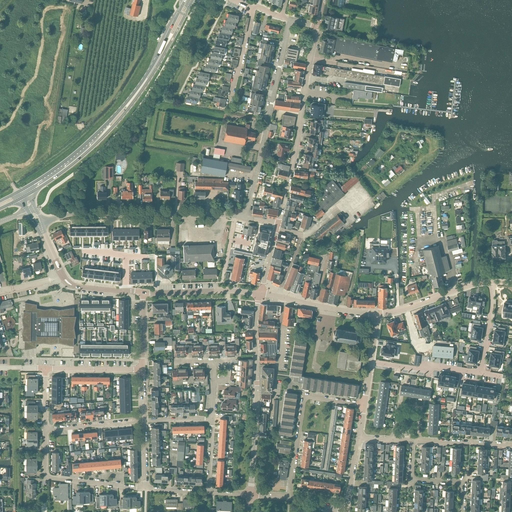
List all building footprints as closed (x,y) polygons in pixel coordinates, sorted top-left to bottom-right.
[(138,16),(140,5),(139,5),(139,0),(133,0),(131,8),(126,6),(124,13),(138,16)] [(330,0),(330,6),(337,8),(338,0),(330,0)] [(316,14),(318,6),(307,4),(307,6),(309,6),(308,12),(316,14)] [(227,20),(235,22),(237,22),(238,16),(228,13),(227,18),(226,17),(225,19),(227,20)] [(323,26),(323,27),(332,28),(336,29),(337,24),(338,18),(334,17),(326,15),(326,16),(325,21),(324,26),(323,26)] [(234,28),(235,22),(227,20),(225,19),(224,23),(223,23),(222,25),(223,25),(223,26),(232,28),(234,28)] [(231,34),(232,28),(223,26),(223,25),(222,25),(221,29),(220,29),(219,31),(220,31),(220,32),(230,34),(229,34),(231,34)] [(278,33),(279,28),(266,25),(265,30),(278,33)] [(228,40),(229,34),(230,34),(220,32),(220,31),(219,31),(218,35),(217,35),(216,37),(218,38),(227,40),(226,40),(228,40)] [(322,41),(393,56),(394,48),(396,48),(396,45),(379,41),(378,45),(352,39),(327,34),(326,38),(322,40),(322,41)] [(225,46),(226,40),(227,40),(218,38),(216,37),(215,42),(214,41),(213,43),(225,46)] [(260,42),(259,47),(262,48),(273,51),(274,45),(268,44),(268,41),(262,39),(262,42),(260,42)] [(392,60),(393,56),(322,41),(320,51),(333,54),(335,51),(382,61),(382,60),(392,62),(392,61),(392,60)] [(213,52),(222,54),(223,55),(225,48),(214,46),(214,50),(212,49),(211,52),(213,52)] [(287,48),(285,58),(296,61),(298,51),(298,50),(288,48),(287,48)] [(220,61),(222,54),(213,52),(211,52),(211,56),(209,55),(208,58),(210,58),(219,60),(220,61)] [(258,58),(257,62),(264,63),(264,60),(271,61),(272,56),(261,53),(259,59),(258,58)] [(220,64),(220,61),(219,60),(210,58),(208,58),(208,62),(206,61),(205,64),(207,64),(216,66),(217,67),(218,63),(220,64)] [(304,69),(305,64),(290,61),(290,62),(291,63),(291,66),(304,69)] [(257,62),(257,65),(259,65),(258,70),(258,71),(268,73),(269,67),(263,66),(264,63),(257,62)] [(214,72),(216,66),(207,64),(205,64),(205,68),(203,67),(202,70),(214,72)] [(326,67),(321,66),(314,64),(312,74),(319,75),(319,74),(320,75),(321,70),(325,71),(325,74),(399,86),(400,79),(326,66),(326,67)] [(302,81),(303,71),(295,69),(293,80),(302,81)] [(206,80),(208,80),(209,73),(199,71),(198,75),(197,75),(196,77),(197,77),(197,78),(206,80)] [(205,86),(206,80),(197,78),(197,77),(196,77),(195,81),(193,81),(193,83),(194,83),(194,84),(203,86),(205,86)] [(301,88),(302,82),(289,80),(287,80),(286,80),(284,80),(284,83),(287,84),(287,86),(301,88)] [(252,86),(251,89),(257,91),(258,88),(264,89),(265,83),(256,81),(253,81),(252,86)] [(202,92),(203,86),(194,84),(194,83),(193,83),(192,87),(190,87),(190,89),(191,89),(191,90),(200,91),(200,92),(202,92)] [(344,83),(343,87),(344,87),(348,88),(353,89),(381,92),(382,88),(344,83)] [(199,98),(200,92),(200,91),(191,90),(191,89),(190,89),(189,93),(187,93),(187,95),(188,95),(188,96),(197,97),(197,98),(199,98)] [(251,92),(250,97),(251,98),(253,98),(262,100),(263,95),(257,94),(257,91),(251,89),(251,92)] [(353,90),(352,99),(357,100),(358,97),(371,99),(372,92),(353,90)] [(196,104),(197,98),(197,97),(188,96),(188,95),(187,95),(186,98),(184,98),(184,101),(196,104)] [(299,112),(300,103),(285,101),(275,100),(274,108),(299,112)] [(247,108),(246,111),(253,113),(253,110),(260,111),(261,106),(249,103),(248,108),(247,108)] [(325,104),(318,103),(317,106),(311,105),(310,109),(310,111),(310,115),(323,117),(325,104)] [(293,127),(295,117),(283,114),(281,125),(293,127)] [(310,121),(310,127),(313,127),(319,128),(324,128),(324,126),(324,120),(323,120),(318,119),(317,122),(310,121)] [(249,128),(250,124),(246,124),(245,128),(226,124),(223,140),(244,144),(245,139),(254,140),(255,133),(247,131),(247,128),(249,128)] [(269,131),(268,137),(272,137),(273,132),(275,132),(276,130),(277,125),(272,124),(270,124),(269,130),(269,131)] [(281,132),(280,136),(284,137),(283,137),(291,138),(293,130),(293,128),(286,127),(285,130),(284,132),(281,132)] [(310,130),(309,133),(316,134),(316,137),(322,138),(323,132),(322,132),(322,131),(319,131),(319,130),(319,128),(313,127),(310,127),(310,130)] [(309,138),(307,143),(313,144),(316,145),(317,145),(319,146),(320,146),(321,143),(322,138),(316,137),(315,139),(309,138)] [(289,151),(290,145),(279,143),(277,155),(284,156),(285,151),(289,151)] [(307,143),(306,149),(313,151),(312,153),(315,154),(318,154),(319,155),(320,149),(320,146),(319,146),(317,145),(316,145),(313,144),(307,143)] [(201,164),(200,171),(224,176),(226,168),(250,172),(251,166),(227,162),(219,161),(220,155),(223,155),(224,149),(214,147),(213,153),(212,159),(202,157),(202,158),(201,164)] [(305,154),(304,160),(313,162),(314,159),(316,160),(317,157),(318,157),(319,155),(318,154),(315,154),(312,153),(312,156),(305,154)] [(304,160),(303,166),(310,167),(309,170),(315,171),(316,168),(313,168),(312,168),(312,165),(313,162),(304,160)] [(277,169),(275,175),(277,176),(277,177),(286,179),(288,172),(290,166),(278,163),(277,169)] [(344,193),(360,180),(355,174),(352,177),(341,186),(338,183),(336,184),(332,179),(325,185),(319,203),(320,206),(316,209),(318,211),(315,214),(318,218),(325,213),(323,211),(324,210),(325,211),(345,195),(344,193)] [(223,182),(223,179),(197,178),(197,181),(195,181),(195,188),(228,190),(228,186),(228,183),(228,182),(223,182)] [(132,190),(132,182),(127,183),(127,190),(121,190),(121,198),(133,198),(133,190),(132,190)] [(243,191),(243,184),(236,184),(236,190),(234,190),(233,200),(241,200),(241,191),(243,191)] [(105,192),(105,186),(100,186),(100,192),(97,192),(97,198),(106,198),(106,192),(105,192)] [(290,186),(289,192),(303,196),(309,197),(310,197),(311,198),(314,198),(315,199),(316,195),(312,194),(313,192),(310,191),(305,190),(290,186)] [(274,197),(272,205),(278,206),(279,206),(283,192),(264,187),(262,194),(274,197)] [(143,189),(142,189),(142,193),(142,202),(152,202),(152,193),(152,189),(143,189)] [(173,197),(173,190),(169,189),(169,191),(160,191),(160,199),(169,199),(169,197),(173,197)] [(205,199),(205,190),(195,190),(194,198),(205,199)] [(423,193),(420,195),(427,204),(430,202),(423,193)] [(291,194),(289,199),(299,202),(302,202),(304,203),(305,198),(303,198),(303,197),(291,194)] [(253,209),(252,215),(262,217),(262,216),(263,211),(263,208),(264,205),(264,203),(260,202),(259,207),(253,206),(253,209)] [(263,211),(262,216),(266,217),(276,219),(278,209),(276,209),(276,210),(272,209),(268,209),(267,208),(267,206),(264,205),(263,208),(263,211)] [(285,208),(283,215),(290,217),(291,212),(294,212),(295,213),(298,213),(298,212),(295,211),(292,210),(286,209),(285,208)] [(283,215),(282,220),(289,221),(289,219),(294,220),(294,217),(297,218),(298,218),(298,217),(298,215),(299,214),(298,213),(295,213),(294,212),(291,212),(290,217),(283,215)] [(337,215),(332,219),(337,225),(340,228),(345,224),(344,223),(343,222),(346,219),(344,218),(344,217),(341,213),(337,215)] [(302,219),(300,227),(303,228),(304,228),(307,229),(308,229),(311,217),(310,217),(310,215),(306,214),(305,216),(303,215),(303,216),(302,219)] [(282,220),(280,227),(281,227),(291,229),(292,223),(294,224),(293,226),(298,227),(300,222),(294,220),(289,219),(289,221),(282,220)] [(331,220),(323,227),(326,231),(327,232),(332,229),(335,232),(340,228),(337,225),(332,219),(331,220)] [(255,229),(256,226),(249,225),(248,229),(244,228),(242,234),(247,235),(248,232),(256,234),(257,229),(255,229)] [(322,227),(314,234),(318,239),(316,241),(317,242),(318,244),(319,243),(320,241),(321,242),(324,240),(321,237),(327,233),(327,232),(326,231),(323,227),(322,227)] [(256,238),(252,253),(253,253),(266,256),(272,231),(259,228),(257,238),(256,238)] [(61,230),(53,234),(55,240),(60,238),(63,244),(67,242),(64,236),(63,235),(65,234),(63,229),(61,230)] [(150,229),(144,229),(144,238),(147,238),(147,242),(151,241),(151,243),(154,243),(154,238),(154,237),(151,237),(150,229)] [(169,229),(157,229),(157,238),(157,241),(169,241),(169,238),(169,229)] [(289,240),(290,235),(286,234),(285,236),(278,234),(276,241),(290,244),(291,240),(289,240)] [(458,246),(456,238),(447,241),(448,246),(449,251),(452,251),(453,254),(463,252),(462,248),(461,248),(461,245),(458,246)] [(498,241),(497,240),(493,240),(492,241),(492,246),(492,257),(505,257),(505,246),(504,246),(504,241),(498,241)] [(29,244),(25,245),(26,248),(27,252),(30,251),(39,249),(38,242),(29,244)] [(368,249),(368,257),(371,258),(371,261),(377,261),(377,262),(378,262),(379,247),(379,244),(369,243),(369,249),(368,249)] [(213,244),(198,245),(199,261),(214,260),(213,244)] [(379,247),(378,262),(379,262),(379,261),(386,262),(386,258),(389,258),(389,249),(388,249),(388,244),(379,244),(379,247)] [(198,245),(183,245),(184,261),(199,261),(198,245)] [(442,257),(439,246),(423,250),(428,272),(427,273),(427,274),(429,274),(430,277),(431,276),(434,287),(444,284),(441,274),(445,273),(445,271),(450,270),(446,256),(442,257)] [(281,258),(282,253),(280,253),(281,250),(274,248),(272,256),(281,258)] [(74,258),(71,251),(64,254),(67,261),(70,260),(71,263),(72,266),(79,263),(76,257),(74,258)] [(333,267),(333,266),(336,267),(337,259),(333,258),(334,252),(330,251),(328,259),(331,259),(330,260),(328,260),(327,265),(333,267)] [(180,258),(180,254),(174,254),(170,254),(170,265),(169,264),(168,263),(167,263),(166,263),(165,263),(164,264),(164,263),(166,263),(166,259),(164,259),(164,258),(162,258),(162,257),(161,257),(161,258),(157,258),(157,265),(157,269),(158,274),(162,277),(166,278),(171,277),(174,273),(175,270),(180,270),(180,269),(181,269),(181,265),(180,265),(180,262),(183,262),(183,258),(180,258)] [(240,281),(244,258),(235,256),(230,279),(240,281)] [(305,281),(301,295),(308,297),(309,293),(310,293),(311,288),(312,287),(312,285),(312,283),(314,283),(319,284),(321,274),(315,272),(317,265),(318,266),(319,259),(309,256),(307,263),(308,263),(306,270),(307,270),(304,281),(305,281)] [(286,268),(288,264),(283,262),(283,259),(272,257),(270,263),(280,265),(280,266),(286,268)] [(34,266),(32,267),(32,269),(33,271),(35,271),(35,273),(36,273),(37,274),(38,273),(39,273),(39,272),(39,271),(39,270),(40,270),(42,269),(41,262),(33,263),(34,266)] [(289,290),(299,265),(293,263),(292,266),(283,288),(289,290)] [(270,264),(266,279),(273,280),(271,284),(278,286),(280,281),(283,275),(279,274),(281,267),(270,264)] [(290,291),(297,293),(299,288),(298,288),(303,274),(300,273),(302,267),(299,266),(290,291)] [(32,267),(22,269),(24,277),(29,276),(29,277),(30,276),(32,276),(31,271),(33,271),(32,269),(32,267)] [(331,288),(335,273),(334,272),(334,270),(326,268),(325,272),(327,273),(327,274),(329,275),(326,287),(331,288)] [(204,278),(216,278),(216,269),(203,270),(204,278)] [(329,292),(327,302),(327,303),(336,304),(338,294),(344,296),(345,292),(346,292),(347,292),(352,273),(352,272),(337,269),(330,293),(330,292),(329,292)] [(182,279),(194,278),(194,270),(182,270),(182,279)] [(259,279),(259,276),(258,276),(259,273),(250,271),(249,275),(251,275),(250,278),(251,278),(250,283),(257,284),(258,279),(259,279)] [(310,293),(309,298),(311,298),(315,299),(317,289),(318,285),(319,284),(314,283),(313,288),(312,287),(311,288),(310,293)] [(410,294),(419,291),(416,283),(407,287),(410,294)] [(321,287),(318,300),(327,302),(329,292),(330,290),(328,289),(327,290),(327,289),(321,287)] [(378,287),(378,296),(387,296),(387,288),(386,288),(379,287),(378,287)] [(468,306),(468,307),(472,307),(472,305),(478,306),(476,313),(476,314),(481,314),(482,307),(483,307),(485,298),(479,297),(479,296),(474,295),(474,297),(469,297),(468,306)] [(366,307),(367,300),(363,299),(363,296),(360,296),(359,299),(356,299),(353,299),(353,307),(366,307)] [(378,296),(377,308),(386,308),(387,296),(378,296)] [(0,308),(12,306),(11,299),(0,301),(0,308)] [(51,308),(44,309),(37,308),(37,304),(25,302),(25,311),(23,311),(22,319),(23,326),(21,333),(23,341),(24,341),(24,350),(36,348),(36,344),(44,343),(51,344),(58,343),(73,346),(74,337),(75,337),(76,337),(74,327),(74,326),(76,316),(75,316),(74,316),(74,307),(59,310),(51,308)] [(183,311),(183,302),(175,303),(175,309),(175,313),(180,312),(180,311),(183,311)] [(503,313),(503,317),(511,319),(511,318),(511,302),(508,302),(508,303),(504,302),(503,310),(504,310),(504,313),(503,313)] [(167,303),(152,304),(153,312),(157,312),(157,317),(157,320),(164,320),(171,320),(171,314),(167,314),(167,303)] [(429,309),(428,309),(429,311),(431,314),(432,314),(433,316),(434,318),(434,319),(435,321),(441,319),(450,316),(449,313),(445,303),(429,309)] [(261,304),(259,314),(263,315),(267,315),(268,314),(265,313),(266,311),(266,305),(261,304)] [(271,305),(271,314),(272,314),(276,314),(279,315),(280,306),(277,306),(271,305)] [(460,305),(450,309),(451,313),(461,310),(460,305)] [(230,320),(230,312),(229,312),(225,313),(225,307),(225,306),(224,306),(216,306),(216,307),(217,307),(217,320),(217,321),(225,321),(225,320),(230,320)] [(293,326),(295,318),(292,318),(292,314),(293,307),(285,306),(282,324),(293,326)] [(298,308),(297,315),(301,316),(306,317),(311,318),(312,310),(298,308)] [(425,310),(424,311),(426,315),(425,315),(426,317),(427,320),(429,324),(431,323),(435,321),(434,319),(434,318),(433,316),(432,314),(431,314),(429,311),(428,309),(426,310),(425,310)] [(421,312),(414,314),(417,323),(418,328),(422,327),(423,330),(419,331),(421,336),(424,335),(424,336),(425,337),(430,335),(427,325),(426,320),(424,321),(421,312)] [(252,315),(248,315),(242,314),(242,319),(245,319),(244,328),(252,328),(253,315),(252,315)] [(258,319),(258,325),(260,325),(260,328),(270,328),(273,329),(273,327),(273,325),(274,321),(273,321),(267,320),(258,319)] [(394,321),(387,324),(391,335),(398,333),(398,332),(406,329),(403,322),(395,325),(394,321)] [(472,322),(470,332),(472,332),(479,333),(481,334),(482,327),(480,327),(480,324),(472,322)] [(162,324),(162,323),(154,324),(154,333),(162,333),(162,326),(164,326),(164,324),(162,324)] [(495,329),(493,336),(494,336),(497,336),(504,337),(505,328),(498,327),(497,329),(495,329)] [(260,328),(258,328),(258,336),(258,339),(258,343),(260,343),(260,344),(260,352),(262,352),(262,356),(276,355),(276,354),(276,351),(276,345),(276,344),(276,343),(277,339),(277,334),(277,333),(277,329),(273,329),(270,328),(260,328)] [(356,332),(335,329),(335,332),(333,332),(332,337),(334,337),(334,340),(351,343),(353,343),(354,343),(359,341),(360,336),(356,332)] [(471,332),(470,341),(477,343),(478,339),(480,340),(481,334),(479,333),(472,332),(471,332)] [(493,336),(492,342),(493,342),(495,342),(495,345),(503,347),(505,337),(504,337),(497,336),(494,336),(493,336)] [(163,337),(163,342),(155,342),(155,343),(154,343),(153,343),(153,352),(158,351),(158,350),(157,349),(158,349),(165,349),(165,348),(164,346),(169,345),(171,345),(171,340),(172,340),(171,339),(171,337),(169,337),(163,337)] [(230,343),(230,344),(230,356),(231,356),(234,355),(236,355),(236,349),(239,349),(239,338),(238,338),(235,338),(235,343),(230,343)] [(197,344),(197,355),(201,355),(202,355),(202,353),(202,349),(205,349),(205,339),(203,339),(203,341),(202,341),(202,344),(197,344)] [(205,339),(205,349),(208,348),(208,353),(208,355),(210,355),(210,356),(214,355),(213,343),(208,343),(208,341),(207,341),(207,339),(205,339)] [(172,340),(171,340),(171,345),(172,349),(174,349),(175,355),(176,355),(180,355),(180,344),(176,344),(175,340),(172,340)] [(244,352),(246,352),(246,349),(252,349),(252,340),(246,340),(246,343),(244,343),(244,352)] [(185,344),(180,344),(180,355),(184,355),(186,355),(186,351),(188,351),(188,349),(188,341),(185,341),(185,344)] [(191,341),(188,341),(188,349),(191,349),(191,351),(191,355),(193,355),(193,356),(197,355),(197,344),(197,343),(191,343),(191,341)] [(219,343),(213,343),(214,355),(218,355),(219,355),(219,349),(222,349),(222,344),(222,341),(219,341),(219,343)] [(225,341),(222,341),(222,344),(222,349),(225,348),(225,355),(227,355),(227,356),(230,356),(230,344),(225,344),(225,341)] [(383,347),(382,353),(384,354),(385,354),(393,355),(394,355),(395,349),(394,349),(395,343),(387,342),(386,346),(385,346),(385,348),(383,347)] [(352,353),(353,343),(351,343),(350,353),(346,353),(340,352),(337,367),(341,367),(344,368),(349,369),(350,368),(359,369),(359,371),(359,372),(361,361),(363,362),(363,361),(356,360),(356,358),(357,358),(358,354),(352,353)] [(453,358),(454,347),(433,345),(432,356),(453,358)] [(469,346),(467,355),(468,355),(475,356),(478,357),(479,351),(479,350),(476,350),(477,347),(469,346)] [(491,352),(490,359),(493,359),(500,360),(501,351),(494,350),(494,353),(491,352)] [(467,355),(465,364),(473,366),(474,363),(477,363),(478,357),(475,356),(468,355),(467,355)] [(490,359),(489,365),(492,365),(491,369),(498,370),(500,360),(493,359),(490,359)] [(261,378),(271,379),(272,368),(262,368),(261,372),(261,375),(261,378)] [(176,376),(172,376),(172,379),(172,380),(173,385),(182,384),(182,381),(182,369),(178,369),(178,370),(176,370),(176,376)] [(186,369),(182,369),(182,381),(187,381),(187,383),(190,383),(190,380),(190,376),(188,376),(187,369),(186,369)] [(193,376),(190,376),(190,380),(190,383),(194,383),(194,382),(199,381),(198,369),(195,369),(195,370),(193,370),(193,376)] [(203,369),(198,369),(199,381),(203,381),(204,385),(208,385),(207,380),(207,375),(204,375),(204,370),(204,369),(203,369)] [(291,374),(290,376),(294,376),(293,381),(302,382),(303,380),(303,378),(303,376),(301,376),(291,374)] [(26,375),(26,378),(27,378),(27,380),(27,385),(37,385),(37,380),(38,378),(35,378),(34,378),(34,375),(26,375)] [(450,375),(448,387),(449,387),(457,388),(458,381),(455,380),(456,377),(456,376),(450,375)] [(270,393),(271,379),(261,378),(261,388),(261,392),(270,393)] [(380,383),(379,389),(388,390),(389,383),(380,381),(380,383)] [(26,391),(26,395),(34,395),(34,392),(35,392),(37,392),(37,385),(27,385),(27,391),(26,391)] [(402,386),(400,394),(407,396),(409,387),(402,386)] [(230,391),(224,390),(224,392),(223,392),(222,393),(222,394),(222,395),(223,395),(223,397),(234,398),(239,399),(240,394),(237,393),(238,388),(230,387),(230,391)] [(409,387),(407,396),(408,396),(415,397),(416,388),(409,387)] [(488,398),(487,400),(496,401),(498,392),(494,392),(495,388),(490,387),(488,398)] [(416,388),(415,397),(422,398),(424,389),(416,388)] [(379,389),(378,396),(387,397),(388,390),(379,389)] [(424,389),(422,398),(430,399),(431,391),(424,389)] [(378,396),(377,403),(386,405),(387,397),(378,396)] [(235,406),(236,401),(228,400),(228,403),(222,403),(222,404),(221,405),(220,406),(220,407),(221,408),(222,408),(221,410),(232,410),(232,406),(235,406)] [(26,401),(26,405),(27,405),(27,411),(37,412),(37,405),(35,405),(34,405),(34,401),(33,401),(26,401)] [(377,403),(376,410),(385,412),(386,405),(377,403)] [(97,409),(98,416),(104,415),(104,411),(107,410),(106,405),(103,405),(100,406),(100,409),(97,409)] [(261,413),(260,421),(266,422),(268,422),(268,418),(266,418),(267,413),(268,413),(269,413),(269,407),(261,407),(261,413)] [(159,408),(152,408),(152,414),(154,414),(154,417),(158,417),(157,416),(157,414),(159,414),(159,413),(160,413),(160,410),(160,408),(159,408)] [(376,410),(375,418),(384,419),(385,412),(376,410)] [(26,418),(25,418),(25,422),(34,422),(34,418),(35,418),(37,418),(37,412),(27,411),(27,412),(26,418)] [(220,424),(220,425),(226,425),(226,421),(231,421),(231,419),(231,416),(225,416),(225,419),(220,418),(220,424)] [(374,425),(382,427),(384,419),(375,418),(374,425)] [(484,430),(483,436),(489,436),(490,428),(494,428),(494,426),(495,421),(491,420),(490,428),(484,427),(484,430)] [(494,426),(494,428),(497,429),(496,435),(502,435),(503,427),(497,426),(498,421),(495,421),(494,426)] [(155,427),(151,427),(152,434),(166,433),(165,430),(160,430),(159,430),(159,427),(162,427),(162,424),(155,424),(155,427)] [(34,428),(25,428),(25,431),(26,431),(26,438),(37,438),(37,432),(35,431),(34,431),(34,428)] [(125,429),(124,429),(125,440),(126,440),(132,439),(133,439),(132,432),(132,428),(125,429)] [(111,430),(104,431),(104,434),(105,442),(112,441),(111,430)] [(308,434),(307,440),(311,441),(311,442),(314,442),(315,435),(308,434)] [(26,444),(25,444),(25,448),(34,448),(34,445),(35,445),(37,445),(37,439),(37,438),(26,438),(26,439),(26,444)] [(290,454),(292,442),(280,440),(280,443),(277,443),(276,448),(279,449),(278,452),(290,454)] [(59,452),(52,452),(52,458),(52,464),(58,464),(59,464),(59,458),(61,458),(61,453),(59,453),(59,452)] [(33,455),(25,455),(25,458),(26,458),(26,465),(37,465),(37,458),(34,458),(33,458),(33,455)] [(160,458),(152,458),(152,464),(155,464),(155,467),(161,467),(162,467),(161,464),(160,464),(160,461),(165,461),(166,461),(166,458),(160,458)] [(285,480),(286,479),(286,475),(286,474),(286,470),(287,470),(288,463),(289,463),(288,461),(289,460),(281,459),(280,460),(279,461),(278,469),(279,470),(278,478),(278,479),(285,480)] [(26,471),(25,471),(25,475),(33,475),(33,471),(34,471),(37,471),(37,465),(26,465),(26,471)] [(161,474),(161,482),(168,482),(168,474),(173,474),(173,468),(170,467),(169,467),(168,470),(165,470),(165,474),(161,474)] [(478,467),(478,473),(481,474),(480,477),(488,477),(488,474),(486,474),(486,468),(478,467)] [(501,477),(501,478),(507,478),(508,478),(508,475),(511,475),(511,468),(508,469),(508,475),(501,475),(501,477)] [(364,474),(364,480),(367,480),(367,484),(374,484),(374,480),(372,480),(372,474),(364,474)] [(387,481),(387,485),(394,485),(397,485),(398,482),(403,482),(403,476),(394,475),(394,482),(387,481)] [(472,486),(480,487),(480,486),(481,480),(488,480),(488,477),(480,477),(480,480),(472,480),(472,486)] [(501,480),(500,481),(501,481),(503,481),(503,484),(502,488),(511,488),(511,482),(508,481),(508,478),(507,478),(501,478),(501,480)] [(27,480),(27,483),(28,483),(28,486),(27,497),(36,497),(36,484),(33,484),(33,480),(27,480)] [(67,499),(67,488),(67,484),(59,484),(59,488),(53,488),(53,494),(54,494),(54,500),(67,499)] [(359,486),(358,493),(367,493),(367,487),(374,487),(378,487),(378,484),(377,484),(374,484),(367,484),(366,487),(359,486)] [(387,485),(387,488),(389,488),(389,494),(397,495),(397,488),(394,488),(394,485),(387,485)] [(415,495),(423,496),(423,489),(420,489),(420,485),(416,485),(415,489),(415,495)] [(83,502),(83,492),(76,492),(76,496),(72,496),(73,503),(76,503),(76,505),(83,505),(83,502)] [(83,492),(83,502),(89,502),(89,503),(93,503),(93,495),(89,495),(89,492),(83,492)] [(99,498),(96,498),(96,499),(96,503),(96,506),(96,508),(100,508),(100,506),(100,505),(106,505),(106,497),(106,494),(99,494),(99,497),(99,498)] [(107,494),(106,494),(106,497),(106,505),(108,505),(113,505),(113,506),(116,506),(116,505),(116,501),(116,498),(113,498),(113,496),(113,494),(107,494)] [(119,501),(118,501),(118,505),(118,506),(119,506),(119,508),(123,508),(123,507),(129,507),(129,497),(123,497),(123,500),(119,500),(119,501)] [(136,497),(129,497),(129,507),(129,509),(140,508),(140,507),(139,500),(136,500),(136,499),(136,497)] [(166,499),(165,507),(177,507),(177,509),(180,509),(180,503),(177,503),(177,499),(166,499)] [(180,509),(183,509),(183,507),(185,507),(194,507),(194,500),(183,499),(183,503),(180,503),(180,509)] [(231,510),(231,502),(217,501),(216,509),(231,510)]
